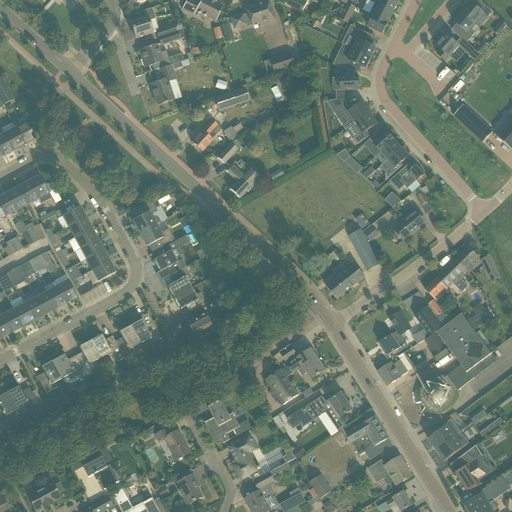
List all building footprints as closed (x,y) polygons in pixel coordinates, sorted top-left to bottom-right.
[(195,12),(215,22),(222,7),(215,3),(216,2),(211,0),(200,0),(199,3),(193,0),(186,0),(183,6),(182,9),(194,15),(195,12)] [(242,15),(230,19),(232,25),(239,29),(247,26),(246,25),(250,23),(251,25),(259,23),(260,25),(275,20),(271,9),(267,0),(258,3),(259,5),(246,10),(247,15),(243,16),(242,15)] [(296,9),(302,12),(308,0),(289,0),(287,5),(296,9)] [(394,0),(376,0),(375,4),(393,13),(399,2),(394,0)] [(462,12),(475,24),(476,24),(481,18),(483,15),(487,18),(492,13),(481,2),(476,7),(470,2),(470,3),(462,12)] [(348,3),(339,20),(346,23),(354,7),(348,3)] [(375,4),(369,14),(388,23),(393,13),(375,4)] [(139,19),(130,22),(135,39),(145,36),(152,34),(148,22),(155,19),(153,15),(151,9),(142,12),(144,17),(139,19)] [(470,30),(472,28),(475,24),(462,12),(454,22),(453,22),(459,27),(453,33),(460,39),(460,38),(466,44),(467,43),(468,42),(469,40),(472,37),(475,34),(472,31),(470,30)] [(369,14),(367,18),(371,20),(368,27),(382,35),(388,23),(369,14)] [(314,20),(311,27),(316,29),(319,23),(314,20)] [(225,42),(234,40),(229,23),(220,25),(225,42)] [(158,31),(156,32),(158,38),(177,32),(175,27),(175,25),(158,31)] [(352,50),(370,59),(375,48),(362,41),(366,33),(351,25),(347,34),(353,37),(348,48),(352,50)] [(158,38),(161,46),(180,39),(185,37),(183,30),(177,32),(158,38)] [(445,35),(436,46),(441,50),(437,55),(445,62),(447,60),(448,59),(451,56),(453,53),(456,50),(457,48),(458,47),(465,53),(469,56),(474,50),(470,47),(467,43),(466,44),(460,38),(460,39),(456,44),(452,40),(445,35)] [(148,67),(150,72),(170,66),(166,51),(159,54),(156,45),(148,48),(139,51),(142,60),(140,61),(142,66),(144,66),(145,68),(148,67)] [(370,59),(352,50),(348,48),(343,57),(338,55),(333,65),(348,70),(351,62),(365,69),(370,59)] [(292,53),(271,60),(271,61),(275,73),(296,67),(292,55),(292,53)] [(162,81),(150,85),(157,106),(167,103),(173,100),(168,82),(175,80),(170,66),(158,70),(162,81)] [(341,91),(336,91),(336,100),(345,99),(349,98),(348,91),(359,90),(359,86),(361,86),(360,79),(358,79),(358,76),(348,77),(348,75),(340,75),(340,77),(341,91)] [(0,78),(0,102),(2,106),(13,100),(1,78),(0,78)] [(221,82),(219,89),(225,91),(227,84),(221,82)] [(244,87),(215,98),(220,110),(248,100),(244,87)] [(370,114),(363,103),(350,111),(346,105),(346,104),(345,100),(345,99),(329,101),(336,112),(337,111),(340,109),(352,126),(370,114)] [(314,100),(311,105),(316,108),(320,104),(314,100)] [(454,116),(483,143),(492,133),(463,106),(454,116)] [(377,124),(370,114),(352,126),(358,136),(353,139),(357,145),(370,136),(367,131),(377,124)] [(221,130),(212,121),(191,142),(201,152),(212,141),(211,140),(221,130)] [(14,128),(23,146),(35,140),(25,122),(20,125),(14,128)] [(511,122),(497,138),(511,150),(511,149),(511,122)] [(223,132),(230,143),(238,138),(231,127),(223,132)] [(3,134),(13,152),(23,146),(14,128),(3,134)] [(381,153),(394,141),(387,133),(387,132),(379,139),(375,134),(369,140),(373,144),(373,145),(381,153)] [(0,135),(0,154),(2,158),(13,152),(3,134),(0,135)] [(217,159),(223,165),(241,145),(236,140),(230,144),(217,159)] [(387,160),(401,148),(394,141),(381,153),(387,160)] [(382,165),(380,167),(386,174),(385,175),(388,179),(403,166),(401,164),(408,157),(401,148),(387,160),(385,163),(382,165)] [(345,150),(337,156),(344,163),(350,157),(345,150)] [(350,157),(344,163),(350,168),(355,162),(350,157)] [(229,190),(239,199),(250,187),(252,188),(256,184),(255,183),(259,179),(248,169),(243,174),(233,164),(226,171),(237,182),(229,190)] [(425,175),(416,166),(412,170),(408,165),(389,182),(398,192),(404,186),(407,189),(416,181),(417,182),(425,175)] [(280,169),(269,176),(272,182),(283,175),(280,169)] [(28,182),(38,200),(49,193),(40,176),(28,182)] [(17,188),(27,205),(38,200),(28,182),(17,188)] [(7,194),(16,211),(27,205),(17,188),(7,194)] [(416,198),(421,207),(428,202),(423,194),(420,188),(414,193),(416,198)] [(0,197),(0,207),(5,217),(16,211),(7,194),(0,197)] [(391,199),(387,203),(393,209),(397,205),(391,199)] [(132,221),(139,234),(160,222),(158,218),(153,217),(152,215),(157,212),(152,202),(142,207),(134,212),(137,218),(132,221)] [(62,216),(68,228),(85,218),(79,207),(71,212),(62,216)] [(393,229),(403,241),(426,222),(416,210),(393,229)] [(46,215),(49,219),(56,215),(54,211),(46,215)] [(39,219),(42,223),(49,219),(48,218),(46,215),(39,219)] [(362,215),(355,220),(363,230),(369,224),(362,215)] [(68,228),(74,239),(91,229),(85,218),(68,228)] [(22,235),(28,247),(34,243),(22,222),(14,226),(20,235),(21,234),(22,235)] [(139,234),(146,247),(159,240),(162,246),(171,241),(174,240),(168,229),(163,232),(159,231),(156,225),(160,223),(160,222),(139,234)] [(32,223),(25,227),(34,243),(44,238),(38,225),(34,227),(32,223)] [(189,224),(182,228),(186,235),(188,234),(193,231),(192,228),(189,224)] [(372,224),(362,231),(369,241),(379,234),(372,224)] [(44,231),(48,238),(52,236),(48,229),(44,231)] [(74,239),(80,250),(97,240),(91,229),(74,239)] [(348,237),(368,272),(380,265),(360,230),(348,237)] [(52,236),(48,238),(54,249),(58,247),(52,236)] [(22,250),(16,239),(6,244),(7,246),(12,255),(22,250)] [(80,250),(85,260),(103,251),(97,240),(80,250)] [(155,259),(153,260),(159,272),(161,271),(165,279),(169,276),(186,267),(180,256),(174,259),(170,251),(180,246),(177,240),(159,250),(162,256),(155,259)] [(159,243),(149,247),(151,253),(161,248),(159,243)] [(7,246),(3,249),(8,258),(12,255),(7,246)] [(54,249),(60,260),(64,258),(60,251),(58,247),(54,249)] [(466,271),(469,274),(474,269),(471,266),(479,258),(468,247),(455,260),(466,271)] [(85,260),(91,271),(109,262),(103,251),(85,260)] [(47,268),(49,273),(56,269),(54,264),(53,265),(46,253),(40,256),(46,267),(47,268)] [(35,273),(46,267),(40,256),(29,262),(30,264),(35,273)] [(481,260),(491,282),(499,278),(489,256),(481,260)] [(60,260),(64,268),(68,265),(64,258),(60,260)] [(453,284),(462,293),(468,287),(461,280),(466,275),(464,273),(466,271),(455,260),(436,278),(447,289),(453,284)] [(18,268),(24,280),(25,279),(35,273),(30,264),(29,262),(18,268)] [(91,271),(97,283),(115,273),(109,262),(91,271)] [(326,287),(337,300),(365,277),(354,264),(348,270),(343,264),(335,271),(340,276),(326,287)] [(167,287),(173,298),(191,289),(187,281),(192,279),(186,267),(169,276),(173,283),(167,287)] [(7,274),(14,287),(25,281),(24,280),(18,268),(12,271),(7,274)] [(72,272),(68,274),(72,282),(76,280),(72,272)] [(0,277),(0,286),(3,292),(3,293),(14,287),(7,274),(0,277)] [(54,282),(66,304),(77,298),(73,289),(67,281),(65,276),(54,282)] [(72,282),(76,289),(84,285),(80,277),(76,280),(72,282)] [(447,289),(436,278),(425,290),(441,307),(448,300),(446,298),(451,293),(447,289)] [(45,292),(55,310),(66,304),(57,287),(45,292)] [(185,307),(189,314),(213,301),(206,304),(200,293),(195,296),(191,289),(173,298),(180,310),(185,307)] [(22,302),(33,298),(31,292),(19,297),(22,302)] [(34,298),(44,316),(55,310),(45,292),(34,298)] [(23,304),(33,322),(44,316),(34,298),(23,304)] [(442,313),(433,300),(428,304),(437,317),(442,313)] [(194,336),(197,341),(208,336),(206,333),(201,335),(200,333),(212,326),(208,319),(212,316),(209,311),(216,307),(213,301),(189,314),(193,321),(187,324),(194,336)] [(13,310),(22,328),(33,322),(23,304),(13,310)] [(429,307),(415,317),(430,337),(444,327),(429,307)] [(468,321),(475,330),(483,324),(483,325),(494,317),(488,307),(468,321)] [(2,316),(11,334),(22,328),(13,310),(2,316)] [(380,343),(388,356),(406,344),(401,336),(411,329),(401,312),(390,319),(398,332),(380,343)] [(444,327),(436,333),(460,366),(447,376),(458,390),(474,378),(497,361),(492,354),(491,354),(474,331),(475,330),(468,321),(467,322),(461,314),(449,324),(448,324),(444,327)] [(0,317),(0,338),(0,339),(11,334),(2,316),(0,317)] [(147,340),(150,345),(161,338),(152,322),(145,326),(141,320),(130,326),(140,344),(147,340)] [(115,342),(124,359),(127,365),(133,362),(129,356),(135,352),(132,348),(140,344),(130,326),(119,332),(122,338),(115,342)] [(436,362),(449,354),(436,334),(425,341),(433,353),(431,355),(436,362)] [(101,335),(90,341),(99,359),(107,355),(113,367),(118,364),(117,362),(124,359),(115,342),(112,337),(104,341),(101,335)] [(74,357),(85,377),(91,374),(89,370),(95,367),(92,363),(99,359),(90,341),(78,347),(82,353),(74,357)] [(281,355),(285,362),(295,355),(291,348),(281,355)] [(288,365),(294,373),(298,370),(299,370),(299,369),(309,362),(311,364),(318,359),(311,349),(291,363),(288,365)] [(69,375),(72,380),(81,375),(83,379),(85,377),(74,357),(67,361),(64,355),(52,361),(62,379),(69,375)] [(377,373),(387,387),(408,372),(413,369),(405,357),(393,365),(391,363),(377,373)] [(307,373),(312,380),(325,371),(318,359),(311,364),(309,362),(299,369),(299,370),(298,370),(302,376),(307,373)] [(36,377),(45,394),(57,388),(55,383),(62,379),(52,361),(41,368),(44,373),(36,377)] [(266,380),(284,406),(298,396),(281,370),(266,380)] [(488,392),(502,383),(498,378),(484,387),(488,392)] [(432,403),(439,405),(446,400),(447,393),(442,387),(435,385),(429,390),(428,397),(432,403)] [(24,406),(27,411),(38,405),(29,388),(21,392),(18,387),(7,393),(17,410),(24,406)] [(306,397),(313,393),(310,388),(303,393),(306,397)] [(3,430),(10,442),(16,438),(7,422),(12,419),(9,414),(17,410),(7,393),(0,396),(0,424),(0,425),(3,430)] [(304,408),(287,419),(293,429),(301,424),(303,428),(318,417),(325,413),(338,432),(339,432),(347,427),(341,418),(352,410),(350,408),(351,407),(352,406),(349,403),(348,402),(347,403),(341,393),(329,402),(330,403),(327,405),(322,397),(313,403),(304,409),(304,408)] [(217,394),(204,401),(214,419),(205,423),(209,430),(210,429),(216,440),(220,438),(223,444),(230,440),(227,434),(234,430),(237,436),(244,432),(240,425),(239,426),(232,414),(229,416),(226,410),(217,394)] [(61,406),(50,411),(54,417),(64,412),(61,406)] [(477,415),(471,420),(474,425),(481,420),(477,415)] [(273,419),(279,429),(284,426),(278,416),(273,419)] [(350,432),(346,435),(359,455),(359,456),(365,452),(365,453),(369,459),(392,446),(388,439),(389,439),(375,416),(367,422),(360,425),(361,426),(350,432)] [(455,422),(461,431),(469,426),(462,417),(455,422)] [(484,439),(504,424),(499,417),(479,433),(484,439)] [(439,431),(428,440),(433,446),(432,447),(432,448),(433,447),(436,450),(435,451),(460,433),(451,420),(446,424),(445,423),(438,428),(439,431)] [(148,430),(151,435),(158,431),(156,425),(148,430)] [(3,430),(0,431),(0,442),(2,446),(5,444),(10,442),(3,430)] [(163,439),(176,462),(191,453),(179,431),(170,436),(166,430),(155,437),(158,442),(163,439)] [(460,433),(435,452),(436,451),(439,455),(438,455),(438,456),(439,455),(445,462),(464,447),(468,444),(460,433)] [(234,466),(241,479),(259,470),(249,453),(256,449),(249,436),(229,447),(238,464),(234,466)] [(306,453),(300,445),(291,452),(298,460),(306,453)] [(453,475),(465,494),(480,485),(478,481),(487,475),(477,460),(482,457),(476,446),(460,458),(465,467),(453,475)] [(102,457),(83,467),(89,478),(96,474),(104,490),(119,482),(110,466),(107,467),(102,457)] [(378,462),(368,469),(377,483),(384,479),(390,475),(397,486),(403,482),(412,477),(400,457),(385,466),(382,460),(387,457),(378,462)] [(151,469),(146,472),(148,477),(154,475),(151,469)] [(259,492),(244,500),(250,511),(268,511),(271,510),(278,506),(271,495),(266,486),(274,482),(275,482),(272,477),(278,473),(276,469),(270,473),(263,477),(254,482),(259,492)] [(473,499),(465,505),(469,511),(499,511),(493,501),(494,501),(500,497),(500,496),(498,494),(508,487),(511,484),(511,470),(491,484),(480,492),(481,494),(473,499)] [(16,478),(20,487),(32,481),(27,472),(16,478)] [(179,491),(188,506),(203,497),(196,484),(198,483),(193,475),(177,484),(181,490),(179,491)] [(317,477),(309,483),(313,489),(317,495),(318,496),(320,499),(332,492),(327,484),(321,475),(317,477)] [(28,498),(35,511),(36,511),(36,509),(41,506),(43,509),(53,504),(52,502),(60,498),(58,494),(63,491),(59,484),(54,487),(53,484),(36,493),(28,498)] [(158,491),(161,497),(169,493),(166,487),(158,491)] [(0,489),(0,511),(9,511),(10,511),(6,504),(8,503),(0,489)] [(123,489),(113,495),(120,507),(122,511),(159,511),(158,508),(152,498),(142,504),(144,506),(135,511),(133,508),(130,502),(123,489)] [(313,489),(309,491),(313,498),(317,495),(318,496),(317,495),(313,489)] [(293,499),(280,505),(283,511),(286,511),(305,502),(298,490),(290,494),(293,499)] [(403,492),(394,498),(387,503),(390,509),(397,505),(401,511),(403,511),(412,506),(403,492)] [(102,511),(108,509),(109,511),(119,511),(116,505),(113,506),(109,498),(91,508),(93,511),(102,511)] [(331,511),(334,510),(329,501),(323,505),(327,511),(331,511)] [(308,503),(300,508),(302,511),(311,511),(312,511),(308,503)]
